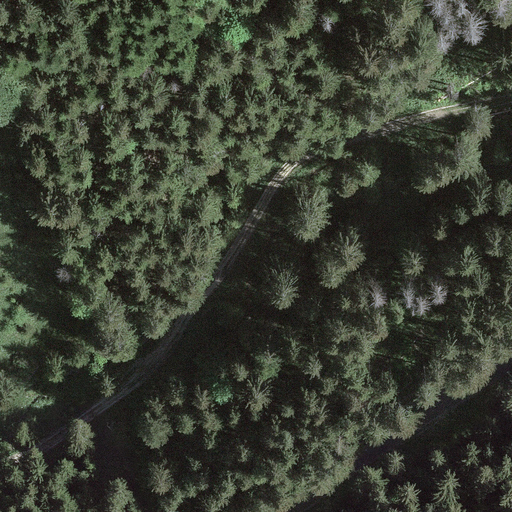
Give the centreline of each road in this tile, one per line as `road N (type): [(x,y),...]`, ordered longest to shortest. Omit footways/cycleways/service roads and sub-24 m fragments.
road 1 (track): [(0,469),(58,437),(129,378),(175,325),(273,172),(297,155),(511,88)]
road 2 (tertiary): [(511,357),(256,511)]
road 3 (track): [(446,112),(470,32),(504,0)]
